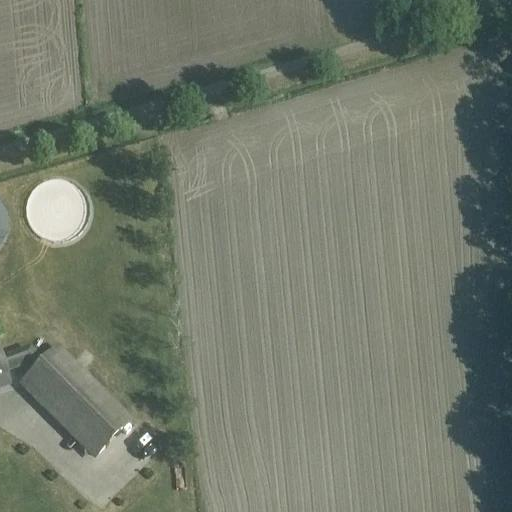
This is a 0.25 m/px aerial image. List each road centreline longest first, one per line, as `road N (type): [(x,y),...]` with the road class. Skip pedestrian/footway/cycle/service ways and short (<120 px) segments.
road 1 (unclassified): [(0,155),(511,1)]
road 2 (unknown): [(0,414),(76,473),(89,472),(121,442)]
